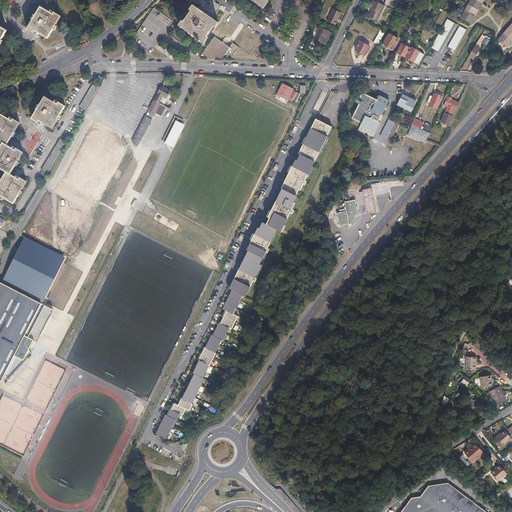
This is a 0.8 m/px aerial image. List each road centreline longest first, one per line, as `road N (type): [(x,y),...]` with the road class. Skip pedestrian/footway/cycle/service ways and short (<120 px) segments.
road 1 (primary): [(511,76),(368,239),(223,431)]
road 2 (primary): [(241,444),(332,304),(461,150)]
road 3 (residential): [(289,71),(101,64),(91,46)]
road 4 (residential): [(495,85),(321,72)]
